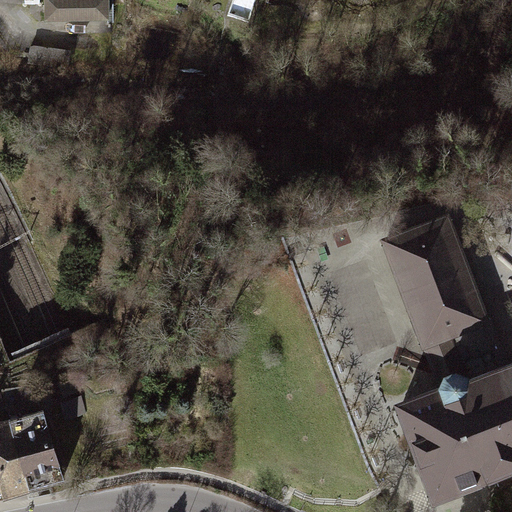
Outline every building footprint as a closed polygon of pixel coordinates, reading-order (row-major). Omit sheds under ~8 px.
[(109,0),(44,0),(44,24),(110,23),(109,0)] [(71,51),(30,47),(29,68),(69,71),(71,51)] [(447,218),(386,241),(442,390),(401,406),(436,498),(511,468),(511,364),(502,368),(485,322),(486,321),(447,218)] [(46,413),(10,423),(29,497),(68,487),(46,413)] [(0,503),(29,497),(10,423),(0,425),(0,503)]
